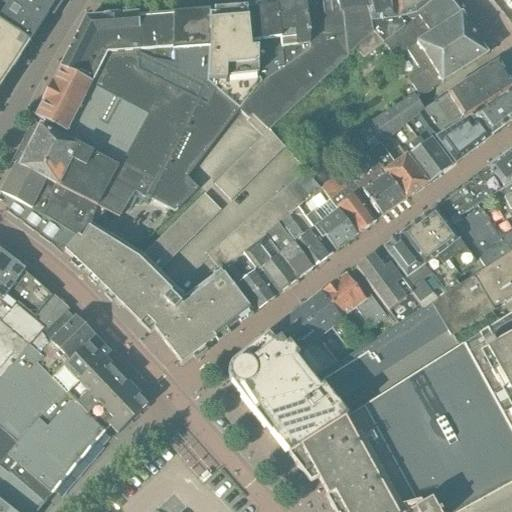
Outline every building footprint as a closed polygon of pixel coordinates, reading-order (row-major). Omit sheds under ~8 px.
[(0,0),(0,23),(29,43),(49,13),(57,0),(0,0)] [(268,131),(269,130),(348,57),(345,28),(342,13),(340,13),(338,0),(307,0),(305,0),(309,34),(308,34),(309,43),(309,50),(285,66),(262,81),(253,93),(240,110),(248,119),(253,115),(268,131)] [(309,34),(305,0),(277,4),(285,66),(309,50),(309,43),(308,34),(309,34)] [(364,0),(338,0),(340,13),(342,13),(345,28),(348,57),(355,51),(372,33),(370,23),(364,0)] [(363,60),(381,45),(404,27),(401,18),(397,19),(394,0),(364,0),(370,23),(372,33),(355,51),(363,60)] [(434,0),(394,0),(397,19),(401,18),(404,27),(407,24),(417,14),(434,0)] [(434,0),(417,14),(430,34),(461,14),(450,0),(434,0)] [(249,7),(252,42),(251,42),(252,48),(259,47),(259,75),(262,81),(285,66),(277,4),(249,7)] [(208,73),(208,83),(240,110),(253,93),(262,81),(259,75),(259,47),(252,48),(251,42),(252,42),(249,7),(242,7),(223,10),(210,11),(208,73)] [(200,73),(208,73),(210,11),(174,13),(172,13),(179,91),(199,101),(200,73)] [(141,73),(159,82),(179,91),(172,13),(136,16),(139,51),(141,73)] [(430,34),(417,14),(407,24),(404,27),(381,45),(394,60),(407,50),(421,40),(430,34)] [(461,14),(430,34),(407,50),(421,72),(408,80),(419,97),(487,55),(461,14)] [(136,16),(105,19),(87,20),(84,22),(83,23),(77,35),(76,38),(60,68),(107,91),(114,95),(147,112),(157,88),(159,82),(141,73),(139,51),(136,16)] [(0,85),(29,43),(0,23),(0,85)] [(417,114),(425,123),(436,138),(482,110),(511,91),(511,85),(500,65),(495,64),(422,109),(417,114)] [(159,82),(157,88),(147,112),(114,95),(107,91),(60,68),(35,117),(53,126),(51,132),(147,178),(137,193),(175,214),(198,190),(199,189),(186,177),(223,135),(220,133),(239,110),(240,110),(208,83),(208,73),(200,73),(199,101),(179,91),(159,82)] [(511,91),(482,110),(436,138),(443,147),(455,163),(511,121),(511,91)] [(384,141),(405,124),(417,114),(422,109),(414,95),(371,121),(384,141)] [(414,151),(407,157),(427,184),(451,167),(455,163),(443,147),(436,138),(425,123),(417,114),(405,124),(417,140),(410,145),(414,151)] [(133,191),(137,193),(147,178),(51,132),(40,126),(39,129),(34,130),(30,138),(33,146),(28,155),(20,157),(16,164),(69,192),(96,205),(119,218),(133,191)] [(270,131),(260,140),(276,157),(286,147),(270,131)] [(276,157),(260,140),(251,149),(267,165),(276,157)] [(407,157),(406,156),(395,164),(380,144),(369,152),(405,201),(427,184),(407,157)] [(251,149),(243,158),(259,174),(267,165),(251,149)] [(511,151),(444,202),(457,219),(490,197),(511,183),(511,151)] [(383,217),(405,201),(369,152),(344,171),(362,195),(365,193),(383,217)] [(243,158),(234,166),(250,183),(259,174),(243,158)] [(90,223),(96,205),(69,192),(16,164),(0,192),(2,193),(54,220),(54,221),(83,239),(90,223)] [(225,175),(233,183),(241,191),(250,183),(234,166),(225,175)] [(306,170),(296,179),(310,196),(321,187),(306,170)] [(362,195),(344,171),(321,189),(338,210),(357,236),(379,219),(362,195)] [(225,175),(215,184),(223,193),(233,183),(225,175)] [(296,179),(286,187),(301,204),(310,196),(296,179)] [(241,191),(233,183),(223,193),(231,201),(241,191)] [(511,252),(511,250),(511,183),(490,197),(495,206),(504,201),(511,215),(511,242),(507,245),(511,252)] [(286,187),(278,195),(292,212),(301,204),(286,187)] [(160,271),(144,255),(143,256),(142,255),(137,252),(90,223),(83,239),(54,221),(54,220),(2,193),(1,194),(0,195),(0,201),(52,240),(90,275),(124,309),(137,321),(140,325),(147,318),(156,327),(153,329),(182,365),(252,311),(224,276),(183,306),(171,294),(173,293),(169,289),(156,276),(160,272),(160,271)] [(205,194),(196,204),(204,212),(213,202),(205,194)] [(278,195),(269,202),(284,219),(292,212),(278,195)] [(212,220),(221,210),(213,202),(204,212),(212,220)] [(269,202),(261,209),(275,226),(284,219),(269,202)] [(196,204),(187,212),(203,228),(212,220),(204,212),(196,204)] [(261,209),(252,216),(266,234),(275,226),(261,209)] [(424,267),(445,295),(455,288),(454,286),(451,285),(451,282),(476,263),(435,209),(400,235),(424,267)] [(357,236),(338,210),(323,222),(314,210),(306,217),(314,228),(322,240),(325,237),(336,252),(336,251),(357,236)] [(504,256),(505,256),(511,252),(507,245),(506,242),(500,245),(496,237),(494,238),(485,220),(486,219),(485,216),(484,215),(483,215),(480,210),(453,227),(467,246),(475,258),(484,269),(504,256)] [(187,212),(178,221),(194,237),(203,228),(187,212)] [(252,216),(243,224),(258,241),(266,234),(252,216)] [(178,221),(170,230),(186,246),(194,237),(178,221)] [(298,280),(313,269),(279,223),(264,235),(265,237),(298,280)] [(333,254),(322,240),(314,228),(303,236),(294,223),(286,229),(312,265),(317,261),(319,264),(333,254)] [(243,224),(235,231),(249,248),(258,241),(243,224)] [(170,230),(161,238),(177,254),(186,246),(170,230)] [(235,231),(226,238),(241,255),(249,248),(235,231)] [(424,267),(400,235),(382,248),(406,280),(403,282),(423,309),(431,303),(445,295),(424,267)] [(298,280),(265,237),(253,247),(250,249),(243,254),(256,270),(258,273),(261,270),(279,294),(298,280)] [(168,263),(177,254),(161,238),(152,247),(168,263)] [(226,238),(218,246),(232,263),(235,260),(241,255),(226,238)] [(218,246),(207,255),(222,272),(232,263),(218,246)] [(144,255),(160,271),(168,263),(152,247),(144,255)] [(14,305),(44,329),(49,332),(67,312),(69,310),(24,270),(17,263),(0,250),(0,301),(10,309),(14,305)] [(383,269),(373,255),(355,268),(398,325),(399,324),(407,319),(415,314),(420,311),(423,309),(403,282),(390,264),(383,269)] [(431,303),(436,310),(452,336),(495,310),(493,308),(511,297),(511,268),(504,256),(484,269),(473,276),(462,283),(455,288),(445,295),(431,303)] [(235,260),(232,263),(222,272),(224,276),(252,311),(254,314),(276,297),(258,273),(256,270),(242,281),(239,278),(241,277),(234,267),(238,264),(235,260)] [(369,307),(346,275),(321,293),(341,319),(355,308),(371,328),(386,317),(374,302),(369,307)] [(341,319),(321,293),(299,310),(319,338),(331,329),(342,344),(353,336),(341,319)] [(10,309),(0,301),(0,379),(29,345),(41,354),(50,344),(44,334),(41,333),(44,329),(14,305),(10,309)] [(423,309),(428,316),(436,310),(431,303),(423,309)] [(415,314),(420,321),(428,316),(423,309),(420,311),(415,314)] [(335,366),(338,363),(319,338),(299,310),(277,328),(284,336),(316,378),(326,371),(335,366)] [(74,318),(67,312),(49,332),(44,329),(41,333),(44,334),(50,344),(41,354),(45,358),(38,365),(51,379),(59,371),(72,359),(95,337),(75,317),(74,318)] [(287,454),(304,475),(313,470),(335,511),(461,511),(511,485),(511,483),(511,313),(441,358),(347,417),(331,427),(287,454)] [(407,319),(412,326),(420,321),(415,314),(407,319)] [(399,324),(404,331),(412,326),(407,319),(399,324)] [(391,329),(395,337),(404,331),(399,324),(398,325),(391,329)] [(383,335),(387,342),(395,337),(391,329),(383,335)] [(322,384),(316,378),(284,336),(276,342),(269,334),(267,335),(267,336),(242,356),(242,359),(237,361),(234,364),(231,367),(230,372),(230,376),(231,381),(234,384),(238,387),(238,390),(268,428),(267,429),(269,431),(271,434),(272,433),(278,440),(277,441),(277,442),(278,441),(287,454),(331,427),(347,417),(336,402),(322,384)] [(375,340),(379,347),(387,342),(383,335),(375,340)] [(59,371),(51,379),(73,400),(103,429),(108,424),(118,434),(149,404),(105,359),(111,353),(95,337),(72,359),(59,371)] [(367,345),(371,352),(379,347),(375,340),(367,345)] [(0,379),(0,426),(17,445),(7,456),(51,494),(52,495),(82,460),(106,432),(103,429),(73,400),(51,379),(38,365),(45,358),(41,354),(29,345),(0,379)] [(359,350),(363,357),(371,352),(367,345),(359,350)] [(351,356),(355,363),(363,357),(359,350),(351,356)] [(343,361),(347,368),(355,363),(351,356),(343,361)] [(335,366),(339,373),(347,368),(343,361),(339,363),(338,363),(335,366)] [(326,371),(331,378),(339,373),(335,366),(326,371)] [(322,384),(331,378),(326,371),(316,378),(322,384)] [(170,442),(178,435),(170,425),(162,432),(170,442)] [(0,466),(45,501),(51,494),(7,456),(17,445),(0,426),(0,466)] [(37,511),(46,502),(45,501),(0,466),(0,501),(13,511),(37,511)] [(0,511),(13,511),(0,501),(0,511)]
